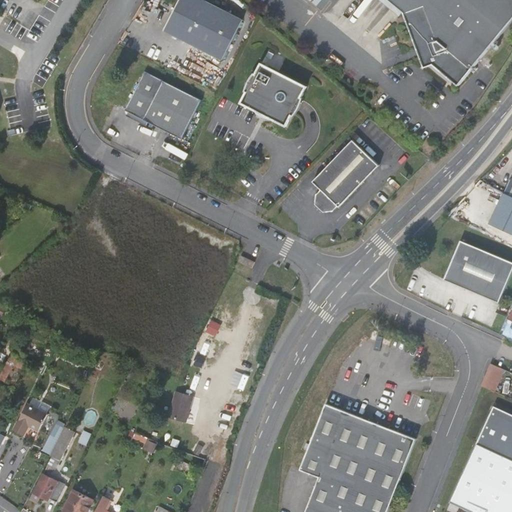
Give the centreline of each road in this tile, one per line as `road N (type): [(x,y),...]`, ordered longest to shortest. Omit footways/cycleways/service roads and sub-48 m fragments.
road 1 (unclassified): [(123,0),(75,83),(71,103),(83,142),(346,278)]
road 2 (unclassified): [(491,63),(431,127),(286,0)]
road 3 (tertiary): [(346,278),(313,307),(283,355),(227,511)]
road 4 (tertiary): [(240,511),(267,422),(346,278)]
road 5 (tertiary): [(511,100),(346,278)]
road 6 (tertiary): [(346,278),(389,253),(511,120)]
road 7 (unclassified): [(414,511),(479,342)]
road 8 (unclassified): [(346,278),(479,342)]
road 9 (unknown): [(315,223),(348,211),(389,170),(386,155),(361,131)]
